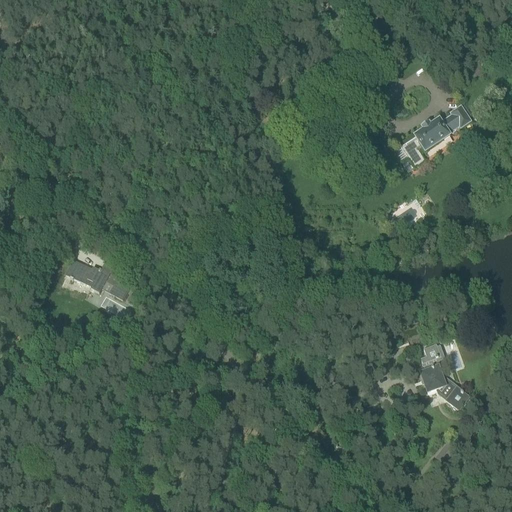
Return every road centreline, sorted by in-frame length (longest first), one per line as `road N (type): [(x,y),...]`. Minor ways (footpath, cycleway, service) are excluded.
road 1 (unclassified): [(366,511),(91,210)]
road 2 (unclassified): [(91,210),(0,101)]
